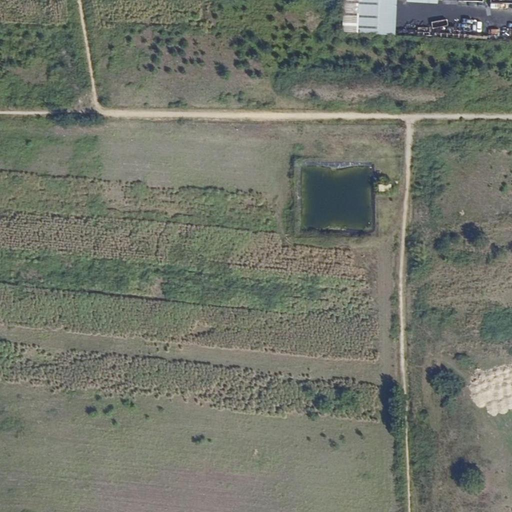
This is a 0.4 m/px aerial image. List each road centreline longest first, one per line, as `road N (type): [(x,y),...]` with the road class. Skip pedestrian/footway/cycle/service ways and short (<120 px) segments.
road 1 (track): [(0,113),(511,117)]
road 2 (tertiary): [(511,324),(75,378)]
road 3 (track): [(410,511),(401,340),(415,116)]
